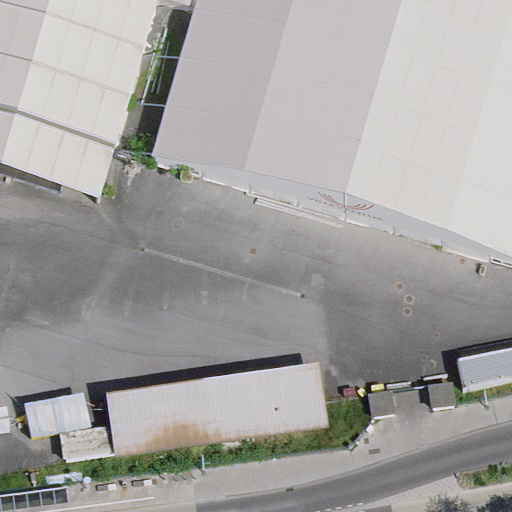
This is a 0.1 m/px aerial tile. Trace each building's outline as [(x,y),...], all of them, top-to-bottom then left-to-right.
[(195,15),(199,0),(0,0),(0,114),(117,148),(159,4),(195,15)] [(511,0),(199,0),(195,15),(152,157),(511,264),(511,0)] [(511,354),(460,365),(465,390),(511,380),(511,354)] [(320,368),(107,397),(113,437),(115,456),(327,427),(325,406),(320,368)] [(0,500),(0,511),(65,511),(63,493),(0,500)]
